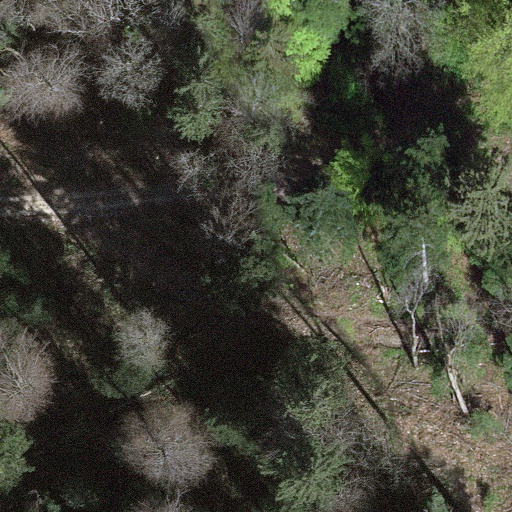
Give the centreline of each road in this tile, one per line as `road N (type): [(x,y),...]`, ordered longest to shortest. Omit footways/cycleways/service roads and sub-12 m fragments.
road 1 (track): [(511,174),(0,210)]
road 2 (track): [(83,204),(135,247),(225,290),(328,317),(511,334)]
